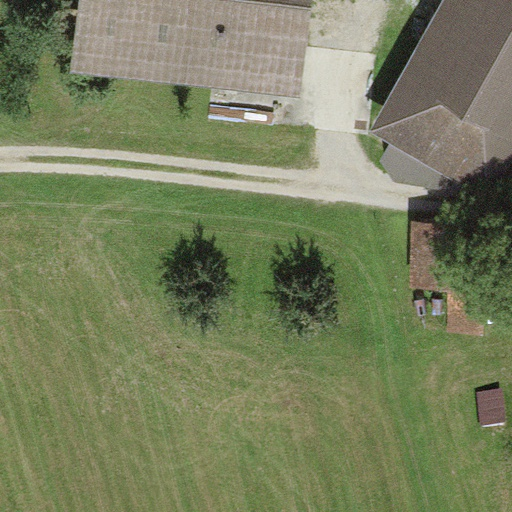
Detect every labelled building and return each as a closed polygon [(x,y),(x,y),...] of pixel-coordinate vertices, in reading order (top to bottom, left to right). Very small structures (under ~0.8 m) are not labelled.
[(278,90),(289,0),(61,0),(53,61),(278,90)] [(490,196),(511,159),(511,0),(446,0),(372,128),(490,196)] [(411,224),(408,292),(452,295),(456,227),(411,224)] [(494,309),(458,305),(453,336),(489,341),(494,309)] [(479,442),(511,439),(511,404),(511,402),(475,405),(479,442)]
